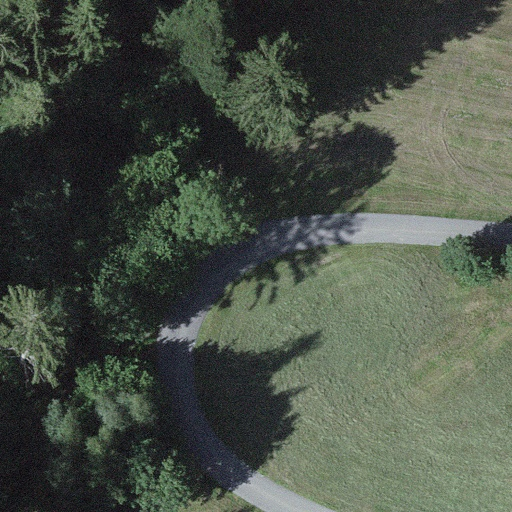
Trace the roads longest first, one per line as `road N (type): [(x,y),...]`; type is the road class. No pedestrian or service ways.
road 1 (track): [(511,235),(341,228),(258,241),(205,277),(164,338),(178,412),(219,468),(317,511)]
road 2 (track): [(164,338),(43,412),(0,417)]
